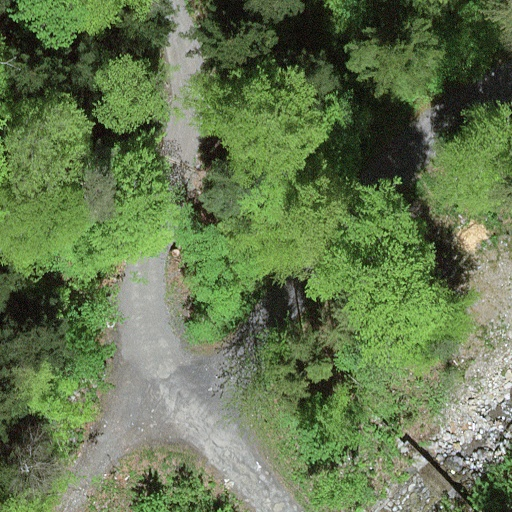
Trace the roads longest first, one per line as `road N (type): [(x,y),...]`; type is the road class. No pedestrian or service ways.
road 1 (track): [(283,511),(187,415),(160,375),(146,327),(190,53),(174,0)]
road 2 (track): [(187,415),(511,92)]
